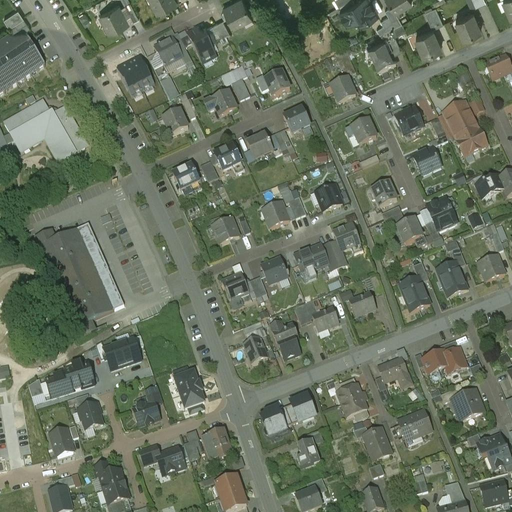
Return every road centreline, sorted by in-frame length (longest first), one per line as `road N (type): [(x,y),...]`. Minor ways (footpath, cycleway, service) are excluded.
road 1 (residential): [(511,37),(375,101),(419,204)]
road 2 (residential): [(236,408),(0,486)]
road 3 (residential): [(236,408),(465,315)]
road 4 (residential): [(268,114),(141,173)]
road 5 (residential): [(190,282),(318,228)]
road 6 (residential): [(83,70),(206,6)]
road 7 (residential): [(190,282),(236,408)]
